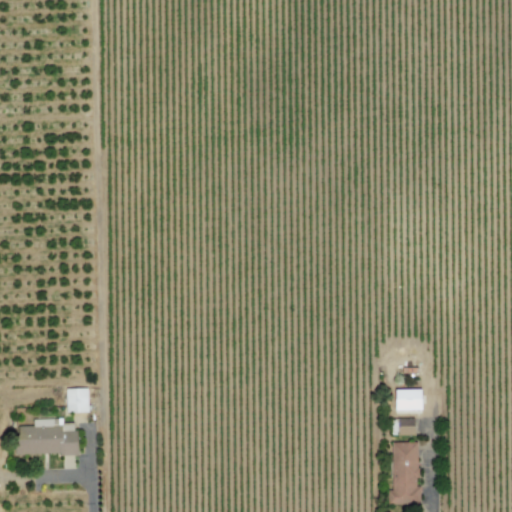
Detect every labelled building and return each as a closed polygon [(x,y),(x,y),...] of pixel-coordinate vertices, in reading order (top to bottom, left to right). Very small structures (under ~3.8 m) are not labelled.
[(86,388),(64,389),(65,413),(86,412),(86,388)] [(393,410),(419,410),(419,390),(393,390),(393,410)] [(433,411),(434,399),(421,397),(421,401),(429,402),(428,406),(420,405),(419,410),(433,411)] [(75,453),(74,423),(60,423),(60,418),(31,419),(31,426),(14,426),(15,455),(75,453)] [(412,435),(412,419),(392,418),(391,435),(412,435)] [(418,485),(415,485),(416,442),(389,442),(389,504),(418,504),(418,485)]
